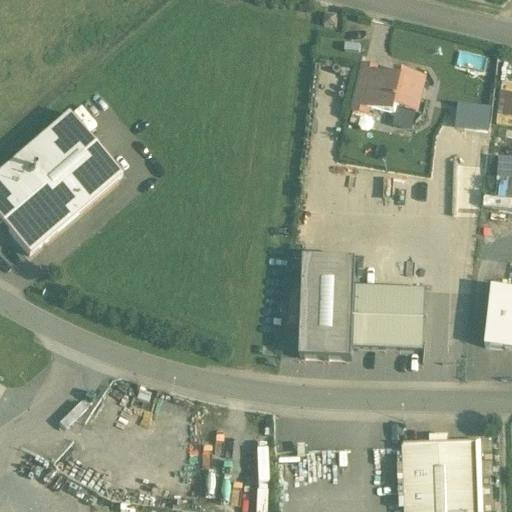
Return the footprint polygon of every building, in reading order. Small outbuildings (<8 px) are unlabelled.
[(377,67),(360,63),(349,115),(369,119),(370,112),(397,117),(398,111),(421,116),(428,79),(407,75),(406,79),(376,73),(377,67)] [(68,117),(0,175),(0,225),(29,259),(122,180),(68,117)] [(456,210),(470,224),(482,213),(468,198),(456,210)] [(425,292),(303,288),(301,348),(423,353),(425,292)] [(511,293),(492,291),(485,351),(511,353),(511,293)] [(446,447),(444,445),(434,446),(432,448),(403,449),(404,511),(477,511),(476,446),(446,447)]
